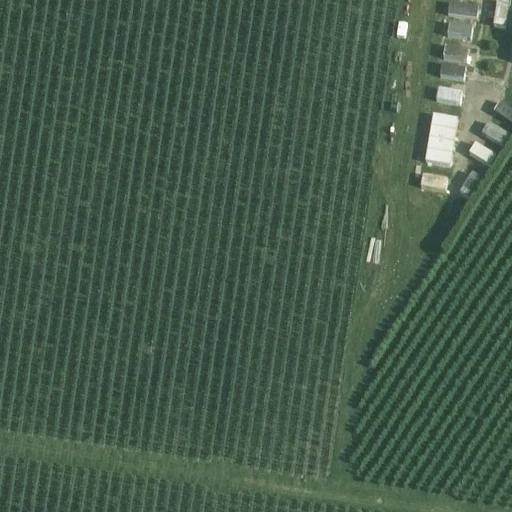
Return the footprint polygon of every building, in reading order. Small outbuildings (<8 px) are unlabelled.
[(474,0),(464,0),(462,73),(487,74),(489,13),(497,13),(497,1),(474,0)] [(511,82),(495,78),(492,91),(511,96),(511,82)] [(468,109),(494,114),(496,102),(471,98),(468,109)] [(465,127),(460,165),(472,167),(477,129),(465,127)] [(511,137),(499,158),(508,164),(511,157),(511,137)]
